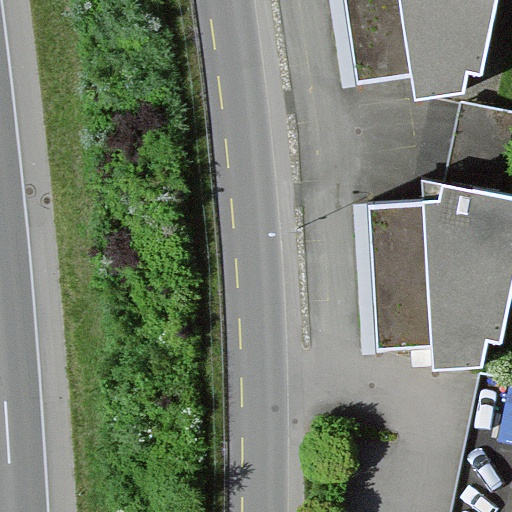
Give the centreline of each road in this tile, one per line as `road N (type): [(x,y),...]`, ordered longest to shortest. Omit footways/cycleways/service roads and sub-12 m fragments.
road 1 (tertiary): [(226,0),(253,262),(261,511)]
road 2 (motorway): [(12,511),(0,322)]
